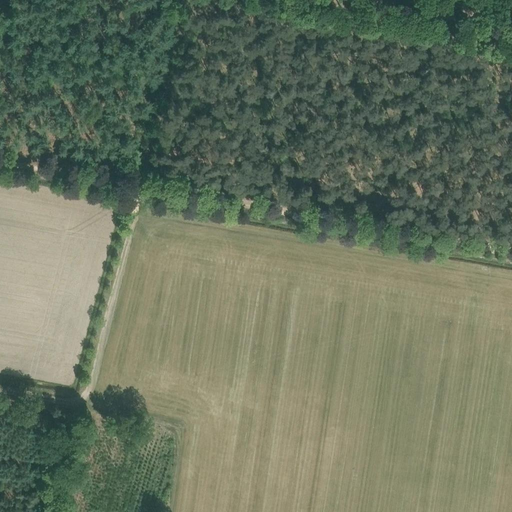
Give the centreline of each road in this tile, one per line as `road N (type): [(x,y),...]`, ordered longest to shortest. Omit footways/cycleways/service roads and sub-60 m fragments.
road 1 (track): [(511,258),(138,190)]
road 2 (track): [(138,190),(44,511)]
road 3 (track): [(138,190),(0,165)]
